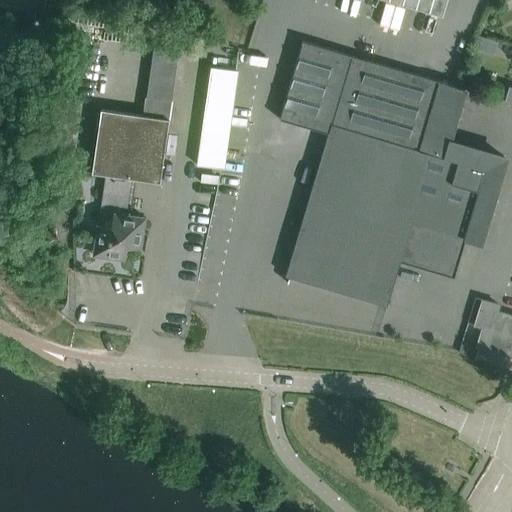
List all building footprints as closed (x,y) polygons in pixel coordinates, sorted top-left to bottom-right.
[(415,8),(417,0),(403,0),(402,4),(415,8)] [(429,12),(432,0),(417,0),(415,8),(429,12)] [(447,0),(432,0),(429,12),(442,16),(447,0)] [(302,40),(279,118),(328,132),(285,275),(387,305),(400,260),(453,275),(465,236),(480,240),(489,209),(505,156),(448,140),(464,88),(302,40)] [(160,181),(169,117),(177,60),(152,56),(144,114),(101,108),(92,172),(105,174),(95,242),(107,244),(106,256),(124,259),(126,244),(140,246),(144,216),(130,214),(135,177),(160,181)] [(210,66),(197,164),(222,167),(235,69),(210,66)] [(476,72),(465,77),(471,90),(482,85),(476,72)] [(475,297),(468,322),(475,324),(482,326),(477,345),(511,356),(511,355),(511,314),(504,312),(506,306),(482,299),(475,297)]
